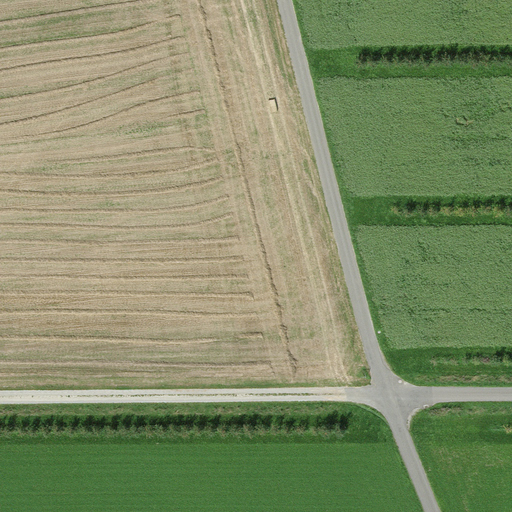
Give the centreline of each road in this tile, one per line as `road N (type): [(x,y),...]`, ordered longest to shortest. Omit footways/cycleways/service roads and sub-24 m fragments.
road 1 (track): [(285,0),(388,397)]
road 2 (track): [(388,397),(0,396)]
road 3 (track): [(511,396),(388,397)]
road 4 (track): [(388,397),(434,511)]
